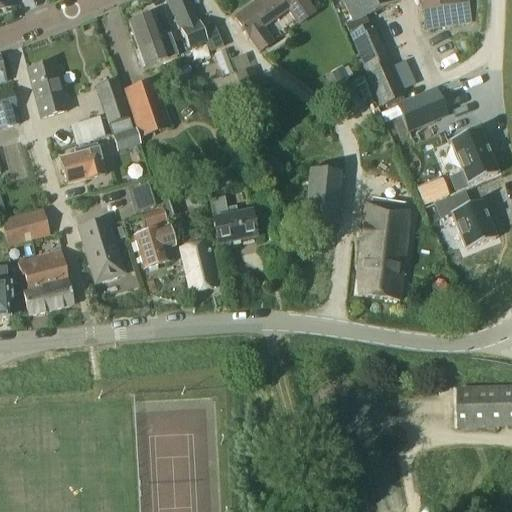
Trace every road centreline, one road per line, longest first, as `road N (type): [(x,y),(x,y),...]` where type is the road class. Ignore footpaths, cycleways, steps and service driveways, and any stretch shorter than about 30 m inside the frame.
road 1 (tertiary): [(0,346),(264,322),(440,346),(511,328)]
road 2 (residential): [(81,305),(4,37)]
road 3 (track): [(313,495),(264,322)]
